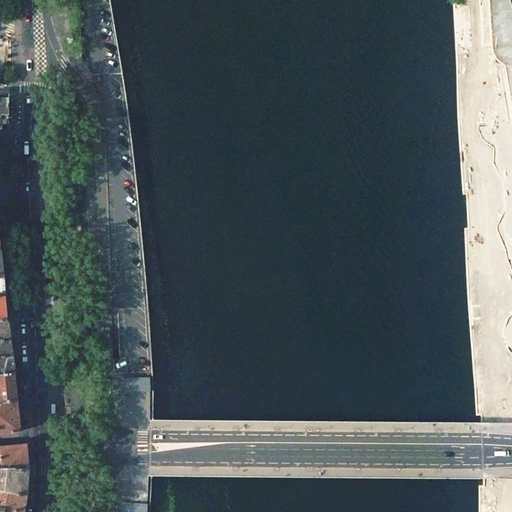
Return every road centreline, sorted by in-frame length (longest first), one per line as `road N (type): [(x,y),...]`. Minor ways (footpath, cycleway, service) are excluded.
road 1 (primary): [(511,448),(113,436),(102,416),(88,119),(33,31)]
road 2 (primary): [(40,511),(28,150),(33,31)]
road 3 (primary): [(101,511),(105,467),(116,456),(511,453)]
